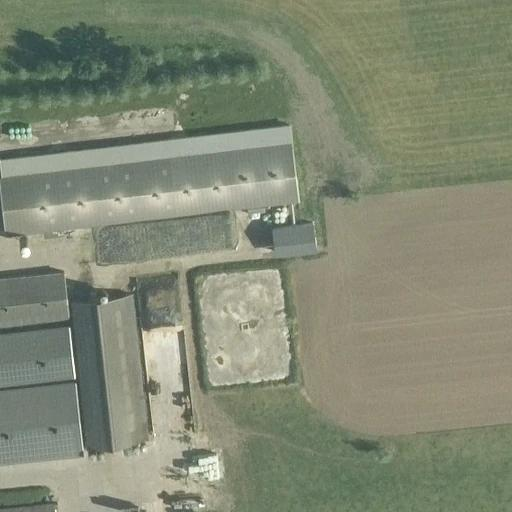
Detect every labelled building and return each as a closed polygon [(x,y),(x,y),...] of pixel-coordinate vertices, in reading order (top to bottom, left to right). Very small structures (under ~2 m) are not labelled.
[(9,174),(15,232),(308,200),(300,126),(10,157),(12,174),(9,174)] [(0,279),(0,325),(69,319),(64,273),(0,279)] [(133,294),(70,301),(86,448),(149,441),(133,294)] [(0,333),(0,383),(74,376),(69,326),(0,333)] [(0,388),(0,461),(79,454),(70,381),(0,388)] [(55,511),(54,503),(0,508),(0,511),(55,511)]
